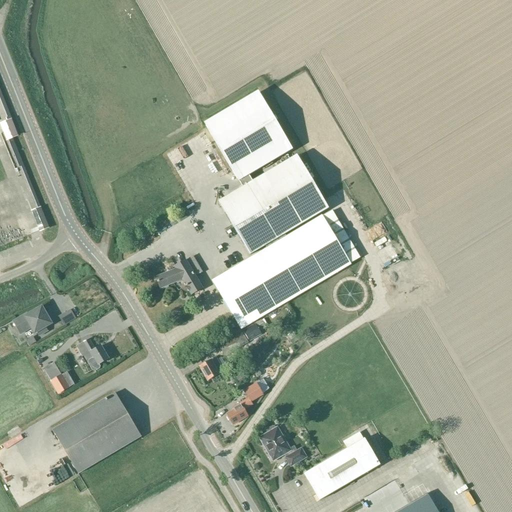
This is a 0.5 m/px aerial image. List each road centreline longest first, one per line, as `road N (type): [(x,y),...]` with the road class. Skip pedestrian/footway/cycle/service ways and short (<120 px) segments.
road 1 (tertiary): [(252,511),(130,304),(75,234)]
road 2 (tertiary): [(75,234),(0,56)]
